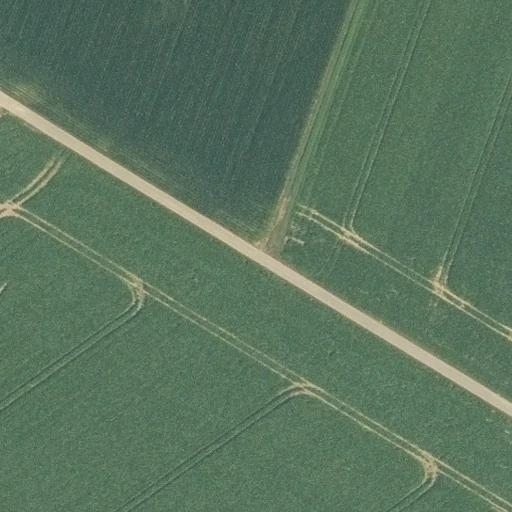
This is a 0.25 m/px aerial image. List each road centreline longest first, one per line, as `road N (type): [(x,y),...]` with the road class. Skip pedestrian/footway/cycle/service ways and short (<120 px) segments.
road 1 (track): [(511,415),(0,100)]
road 2 (track): [(361,0),(264,264)]
